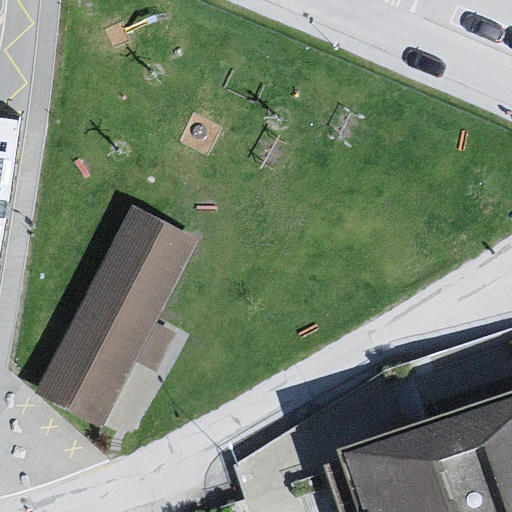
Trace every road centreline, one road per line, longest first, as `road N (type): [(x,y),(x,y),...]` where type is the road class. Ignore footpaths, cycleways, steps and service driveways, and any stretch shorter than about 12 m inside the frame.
road 1 (residential): [(45,511),(158,464),(511,263)]
road 2 (residential): [(253,0),(511,104)]
